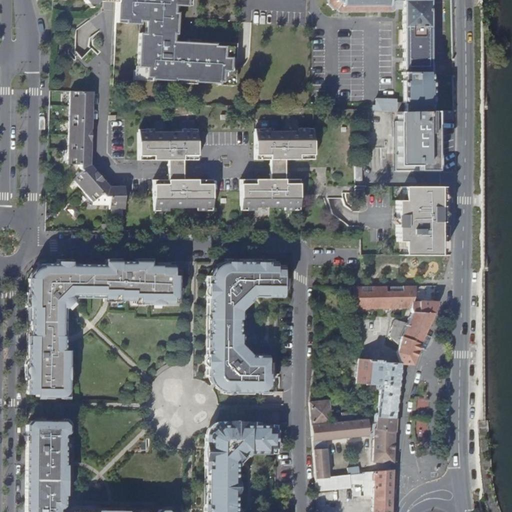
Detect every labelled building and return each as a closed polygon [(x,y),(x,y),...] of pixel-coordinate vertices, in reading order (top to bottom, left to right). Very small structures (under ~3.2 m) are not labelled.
[(116,0),(115,20),(125,20),(125,24),(139,25),(139,21),(144,21),(143,31),(139,30),(138,30),(136,65),(133,65),(133,80),(151,81),(151,79),(174,80),(173,83),(195,84),(195,81),(218,83),(218,85),(234,86),(234,70),(230,70),(230,63),(230,57),(232,57),(232,45),(225,45),(225,44),(215,43),(215,41),(180,39),(173,39),(173,34),(175,34),(176,12),(174,12),(174,5),(177,6),(190,6),(190,0),(116,0)] [(325,0),(325,3),(331,8),(337,8),(337,10),(338,11),(339,12),(385,12),(388,12),(391,12),(393,12),(393,11),(394,9),(397,9),(399,9),(402,9),(429,9),(428,0),(325,0)] [(429,9),(402,9),(402,30),(402,47),(402,50),(402,58),(402,61),(402,71),(402,102),(402,111),(429,111),(429,67),(429,64),(429,9)] [(68,108),(91,109),(91,93),(69,93),(68,108)] [(386,110),(395,111),(395,99),(392,99),(375,99),(375,103),(372,103),(372,110),(386,110)] [(68,108),(68,122),(91,123),(91,109),(68,108)] [(395,111),(395,121),(393,121),(393,170),(441,170),(441,111),(429,111),(402,111),(395,111)] [(68,122),(68,137),(90,138),(91,123),(68,122)] [(255,161),(269,161),(283,160),(313,160),(313,132),(254,132),(255,161)] [(138,162),(167,161),(182,161),(197,161),(197,133),(138,133),(138,162)] [(90,138),(68,137),(67,152),(90,153),(90,138)] [(79,167),(89,167),(90,153),(67,152),(67,166),(79,167)] [(284,169),(283,160),(269,161),(269,170),(269,180),(284,179),(284,169)] [(182,171),(182,161),(167,161),(167,171),(167,180),(182,180),(182,171)] [(82,193),(99,177),(89,167),(79,167),(79,171),(81,173),(72,182),(82,193)] [(109,198),(109,188),(99,177),(82,193),(92,204),(101,196),(104,198),(109,198)] [(299,179),(284,179),(269,180),(240,180),(240,208),(299,207),(299,179)] [(211,180),(182,180),(167,180),(153,180),(153,209),(211,208),(211,180)] [(124,211),(124,201),(124,194),(124,188),(109,188),(109,198),(109,211),(124,211)] [(424,207),(438,207),(438,188),(402,188),(402,202),(395,202),(395,211),(424,212),(424,207)] [(101,196),(92,204),(109,211),(109,198),(104,198),(101,196)] [(395,215),(395,221),(424,221),(424,230),(437,230),(438,215),(438,207),(424,207),(424,212),(395,211),(395,215)] [(401,255),(414,255),(437,255),(437,230),(424,230),(424,221),(395,221),(395,242),(402,242),(401,255)] [(162,276),(157,276),(157,267),(148,267),(147,265),(146,264),(144,263),(113,263),(113,266),(109,266),(109,278),(104,277),(104,266),(70,266),(70,270),(66,270),(66,264),(56,264),(56,266),(42,266),(43,268),(41,270),(47,277),(43,281),(36,274),(30,280),(28,280),(27,309),(31,309),(30,330),(27,330),(27,335),(30,335),(30,338),(36,338),(36,343),(27,343),(27,372),(29,372),(29,381),(27,381),(27,396),(36,396),(36,398),(43,398),(44,396),(49,396),(51,398),(62,398),(64,398),(65,396),(66,394),(65,382),(67,382),(67,361),(66,359),(65,358),(63,357),(63,344),(54,344),(54,338),(61,338),(61,335),(64,335),(64,324),(61,324),(61,310),(64,310),(65,309),(55,299),(59,295),(67,303),(71,299),(78,300),(78,295),(88,295),(88,297),(104,297),(104,290),(108,290),(108,304),(119,304),(119,301),(134,301),(134,299),(139,299),(139,304),(154,304),(154,301),(163,301),(163,304),(177,304),(177,286),(176,286),(176,276),(162,276)] [(157,276),(162,276),(171,276),(171,263),(157,263),(157,267),(157,276)] [(249,392),(266,392),(266,386),(268,386),(269,363),(266,363),(266,356),(248,356),(240,347),(237,347),(238,308),(242,308),(252,299),(253,294),(266,294),(266,297),(281,297),(281,270),(274,270),(274,267),(267,267),(267,263),(223,263),(223,266),(211,277),(206,277),(206,306),(208,306),(208,355),(205,355),(205,370),(208,370),(208,377),(211,377),(222,389),(222,392),(239,392),(241,395),(246,395),(249,392)] [(433,313),(418,313),(418,302),(412,302),(415,287),(415,286),(402,286),(402,291),(386,291),(386,286),(353,287),(354,309),(410,308),(412,312),(407,323),(395,320),(390,336),(398,346),(396,352),(396,353),(399,364),(400,364),(411,364),(417,350),(427,325),(433,313)] [(429,302),(434,290),(415,287),(412,302),(418,302),(429,302)] [(437,302),(429,302),(418,302),(418,313),(433,313),(437,302)] [(314,361),(314,367),(321,368),(322,359),(315,357),(314,361)] [(397,397),(400,364),(399,364),(382,363),(381,360),(357,358),(355,383),(379,385),(376,415),(395,418),(397,397)] [(309,408),(310,425),(329,423),(327,401),(308,403),(309,408)] [(341,421),(351,420),(351,417),(351,411),(340,412),(341,421)] [(393,432),(395,418),(376,415),(376,418),(374,430),(393,432)] [(393,434),(393,432),(374,430),(376,418),(363,419),(351,420),(341,421),(329,423),(310,425),(315,479),(337,476),(336,472),(336,471),(327,470),(325,440),(373,435),(372,462),(392,462),(393,434)] [(95,511),(94,511),(74,511),(72,511),(60,511),(61,511),(61,507),(65,504),(65,497),(61,494),(61,489),(61,471),(61,463),(65,460),(66,439),(66,434),(69,431),(69,424),(65,420),(32,419),(28,423),(29,434),(33,434),(33,439),(28,439),(27,511),(172,511),(173,511),(169,508),(162,508),(158,511),(152,511),(133,511),(132,511),(95,511)] [(269,448),(275,448),(275,431),(269,431),(269,425),(251,425),(249,422),(220,422),(217,424),(217,428),(211,435),(207,435),(204,437),(205,466),(207,469),(206,504),(203,507),(203,511),(234,511),(235,460),(233,458),(239,453),(269,453),(269,448)] [(349,474),(352,474),(352,468),(341,469),(341,472),(336,472),(337,476),(349,474)] [(372,493),(371,509),(389,506),(391,470),(373,472),(372,491),(372,493)] [(373,472),(367,472),(363,473),(363,480),(363,493),(372,493),(372,491),(373,472)] [(363,473),(353,474),(354,481),(363,480),(363,473)] [(349,474),(337,476),(315,479),(315,490),(350,486),(350,483),(349,474)]
